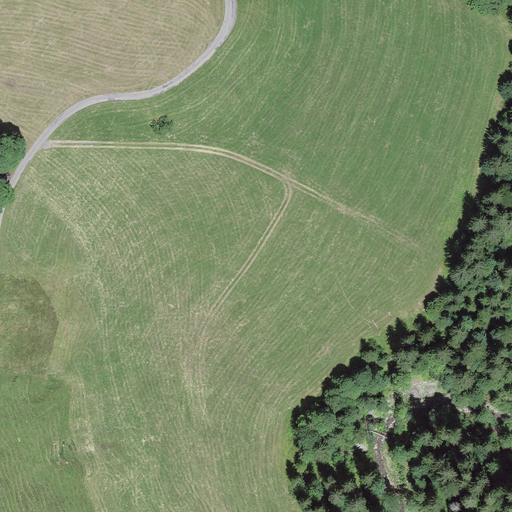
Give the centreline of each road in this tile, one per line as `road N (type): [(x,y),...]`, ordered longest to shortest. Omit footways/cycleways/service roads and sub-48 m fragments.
road 1 (unclassified): [(0,214),(17,173),(60,119),(84,103),(139,95),(180,78),(219,41),(230,0)]
road 2 (track): [(38,143),(158,146)]
